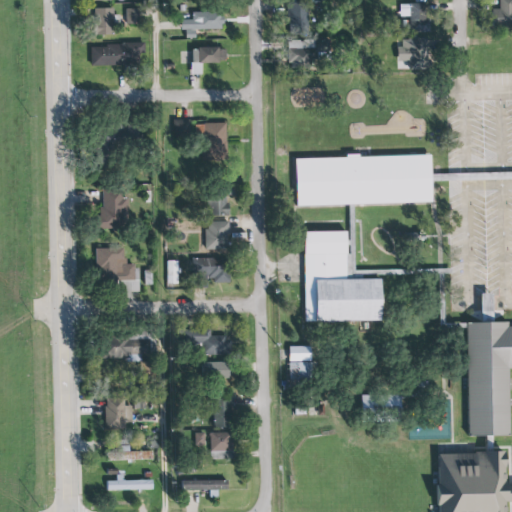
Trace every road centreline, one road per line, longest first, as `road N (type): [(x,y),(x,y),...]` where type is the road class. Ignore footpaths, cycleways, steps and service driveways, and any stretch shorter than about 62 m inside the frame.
road 1 (tertiary): [(67,511),(57,0)]
road 2 (residential): [(262,511),(254,0)]
road 3 (residential): [(59,98),(256,93)]
road 4 (residential): [(64,309),(260,305)]
